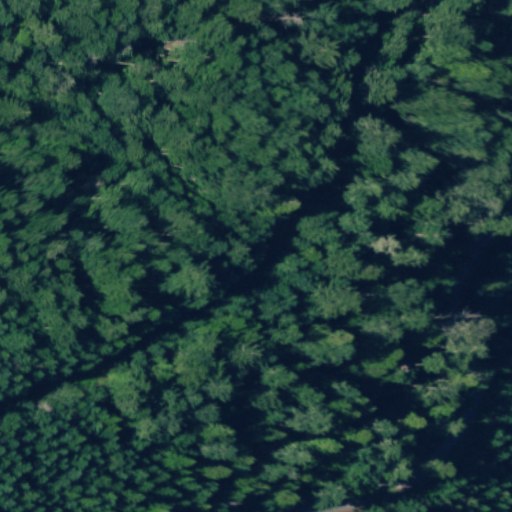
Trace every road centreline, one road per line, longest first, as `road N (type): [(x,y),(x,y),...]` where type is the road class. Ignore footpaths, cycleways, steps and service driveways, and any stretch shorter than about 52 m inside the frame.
road 1 (track): [(0,408),(77,382),(222,288),(386,0)]
road 2 (track): [(301,511),(398,485),(433,459),(457,426),(465,403),(451,283),(471,247),(511,205)]
